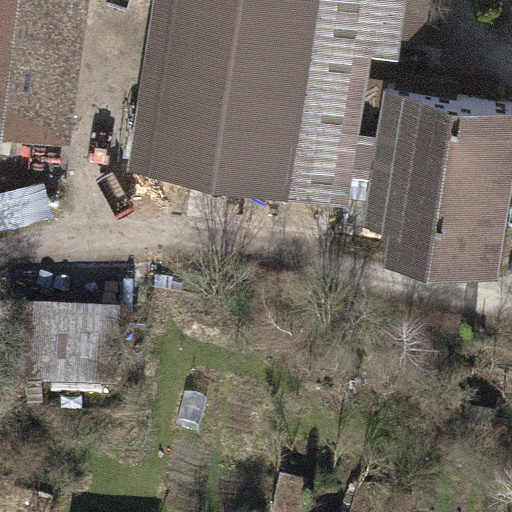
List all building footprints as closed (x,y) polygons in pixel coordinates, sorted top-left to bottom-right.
[(0,0),(0,128),(72,138),(90,0),(0,0)] [(156,0),(131,163),(348,197),(353,167),(378,171),(371,217),(397,221),(392,252),(499,268),(511,181),(511,105),(392,87),(385,136),(357,132),(370,44),(399,49),(402,30),(424,33),(428,0),(156,0)] [(47,181),(0,190),(0,223),(53,212),(47,181)] [(123,318),(5,313),(2,386),(120,390),(123,318)] [(412,511),(415,502),(366,490),(361,511),(412,511)]
